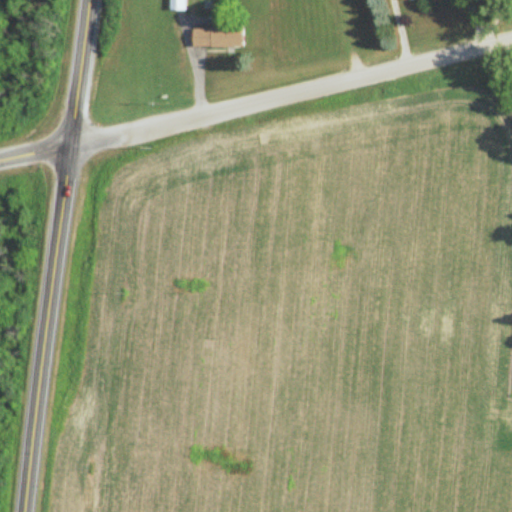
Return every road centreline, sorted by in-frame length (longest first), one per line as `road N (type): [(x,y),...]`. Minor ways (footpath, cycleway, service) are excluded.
road 1 (tertiary): [(27,511),(88,0)]
road 2 (residential): [(511,41),(70,146)]
